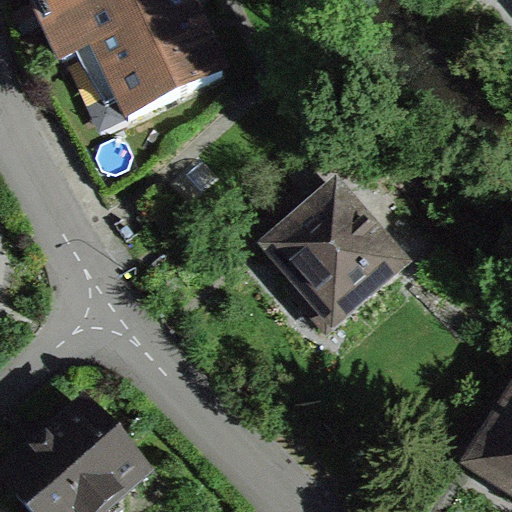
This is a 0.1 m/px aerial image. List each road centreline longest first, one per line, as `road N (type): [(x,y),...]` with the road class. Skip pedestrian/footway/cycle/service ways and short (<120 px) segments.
road 1 (residential): [(307,511),(162,369),(109,304)]
road 2 (residential): [(109,304),(15,149),(0,109)]
road 3 (residential): [(0,392),(109,304)]
